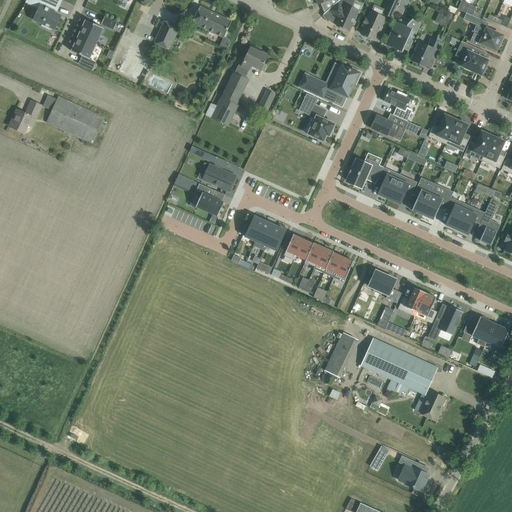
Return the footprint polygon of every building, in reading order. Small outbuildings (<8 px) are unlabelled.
[(52,29),(54,30),(61,16),(54,12),(54,11),(48,8),(51,0),(36,0),(42,2),(34,20),(43,24),(42,26),(51,31),(52,29)] [(315,0),(318,5),(321,4),(327,11),(323,15),(324,15),(329,11),(340,0),(315,0)] [(356,0),(340,0),(329,11),(334,17),(337,15),(340,16),(336,26),(339,27),(340,29),(342,30),(344,30),(346,30),(349,32),(359,11),(352,8),(356,0)] [(392,18),(400,1),(398,0),(388,0),(383,14),(392,18)] [(224,38),(227,31),(232,22),(200,7),(192,23),(224,38)] [(375,40),(385,18),(371,11),(368,19),(366,18),(362,26),(364,27),(361,34),(365,35),(365,38),(370,40),(371,38),(375,40)] [(454,15),(448,13),(446,17),(445,19),(451,22),(454,15)] [(439,14),(435,22),(448,28),(451,22),(445,19),(446,17),(439,14)] [(487,29),(489,24),(479,19),(472,16),(467,14),(464,19),(475,24),(486,29),(487,29)] [(114,30),(117,23),(105,17),(102,25),(114,30)] [(413,20),(414,19),(413,19),(407,25),(405,28),(404,30),(395,26),(387,45),(397,50),(397,51),(398,52),(398,50),(401,52),(403,48),(408,51),(421,23),(413,20)] [(76,35),(97,44),(104,29),(85,20),(82,27),(81,26),(76,35)] [(154,43),(169,50),(179,28),(164,21),(154,43)] [(474,33),(470,42),(483,48),(484,45),(496,51),(499,44),(501,45),(504,38),(502,37),(503,36),(487,29),(486,29),(475,24),(472,32),(474,33)] [(72,44),(74,45),(71,51),(90,60),(97,44),(76,35),(72,44)] [(429,58),(435,60),(442,44),(444,38),(438,35),(436,41),(431,39),(428,46),(419,42),(411,61),(425,67),(429,58)] [(447,36),(445,41),(454,45),(456,41),(447,36)] [(462,66),(463,67),(464,67),(463,69),(471,72),(472,71),(481,75),(482,72),(484,73),(486,68),(484,67),(487,61),(483,59),(486,53),(461,42),(462,43),(456,55),(465,59),(462,66)] [(266,64),(264,63),(268,56),(251,48),(242,67),(239,65),(235,74),(245,78),(248,71),(250,71),(253,65),(263,71),(266,64)] [(118,72),(143,83),(153,60),(129,49),(118,72)] [(306,83),(304,82),(301,89),(332,103),(338,92),(348,96),(354,84),(355,84),(356,85),(355,84),(360,73),(352,69),(353,68),(352,67),(351,69),(352,69),(351,70),(342,66),(334,82),(330,80),(328,83),(310,75),(306,83)] [(235,74),(234,73),(233,73),(221,98),(211,118),(228,127),(238,106),(237,105),(249,80),(245,78),(235,74)] [(389,90),(384,101),(397,107),(393,115),(408,122),(413,110),(407,107),(410,100),(407,98),(408,96),(398,91),(396,94),(389,90)] [(267,91),(263,98),(271,102),(275,95),(267,91)] [(321,118),(322,116),(324,117),(327,110),(315,105),(318,99),(306,94),(299,111),(315,118),(308,135),(324,142),(327,135),(329,136),(335,125),(321,118)] [(59,97),(47,123),(92,144),(93,144),(98,132),(103,135),(107,126),(102,123),(104,118),(59,97)] [(14,117),(10,127),(19,131),(24,133),(28,125),(32,116),(36,117),(41,106),(32,101),(28,109),(29,109),(27,114),(17,110),(17,111),(14,117)] [(377,116),(371,128),(394,139),(398,130),(399,127),(402,129),(405,130),(416,135),(419,127),(393,115),(390,122),(377,116)] [(446,145),(456,121),(455,120),(455,119),(448,115),(448,117),(446,116),(445,115),(439,128),(434,125),(428,137),(446,145)] [(462,138),(468,126),(467,125),(456,121),(446,145),(463,152),(468,141),(462,138)] [(423,129),(419,136),(425,139),(428,131),(423,129)] [(482,161),(493,137),(491,136),(492,135),(485,132),(484,133),(482,132),(476,144),(470,141),(465,153),(482,161)] [(499,154),(504,142),(503,142),(502,141),(502,140),(495,136),(494,138),(493,137),(482,161),(499,169),(505,157),(499,154)] [(192,146),(190,152),(214,163),(215,164),(214,166),(207,181),(229,191),(236,177),(221,170),(222,167),(226,169),(228,162),(217,157),(192,146)] [(400,148),(397,154),(407,158),(410,152),(400,148)] [(410,152),(407,158),(415,162),(417,156),(410,152)] [(511,174),(511,160),(507,158),(501,170),(511,174)] [(350,173),(347,181),(358,186),(359,183),(363,184),(364,182),(365,179),(376,184),(383,167),(372,162),(370,166),(356,160),(353,168),(351,167),(349,173),(350,173)] [(454,173),(457,167),(446,161),(443,167),(454,173)] [(389,200),(400,175),(383,167),(378,179),(384,182),(378,195),(389,200)] [(465,169),(462,176),(473,180),(476,174),(465,169)] [(178,174),(174,184),(175,185),(189,191),(194,181),(179,175),(178,174)] [(412,194),(417,183),(400,175),(389,200),(400,205),(406,192),(412,194)] [(423,215),(434,190),(419,183),(413,195),(418,197),(412,210),(417,213),(422,216),(422,215),(423,215)] [(200,198),(196,207),(218,217),(224,203),(212,197),(215,191),(199,184),(194,195),(200,198)] [(489,188),(486,196),(492,199),(493,196),(495,191),(489,188)] [(440,207),(446,210),(451,197),(434,190),(423,215),(434,220),(440,207)] [(495,191),(493,196),(499,199),(501,194),(495,191)] [(457,230),(468,205),(451,197),(446,210),(452,212),(446,226),(457,230)] [(489,203),(477,231),(483,233),(480,241),(491,245),(500,225),(491,221),(497,207),(489,203)] [(485,212),(468,205),(457,230),(468,235),(474,222),(480,225),(485,212)] [(254,246),(265,221),(254,216),(245,237),(255,242),(253,246),(254,246)] [(264,251),(275,226),(265,221),(254,246),(264,251)] [(286,231),(275,226),(264,251),(265,251),(267,247),(277,251),(286,231)] [(293,260),(303,239),(294,235),(284,256),(293,260)] [(306,260),(313,244),(303,239),(293,260),(295,261),(297,256),(306,260)] [(314,269),(324,248),(313,243),(313,244),(306,260),(305,262),(315,267),(314,269)] [(324,274),(334,253),(334,252),(324,248),(314,269),(324,274)] [(335,279),(344,258),(334,253),(324,274),(335,279)] [(344,283),(354,261),(353,261),(353,262),(344,258),(335,279),(344,283)] [(269,274),(272,268),(266,265),(263,272),(269,274)] [(396,280),(376,271),(369,287),(375,289),(374,291),(381,295),(382,292),(388,295),(386,299),(397,303),(401,293),(392,289),(392,288),(396,280)] [(415,317),(425,293),(414,288),(413,288),(414,289),(409,300),(403,297),(398,309),(415,317)] [(316,291),(313,298),(323,302),(325,297),(326,296),(316,291)] [(431,309),(436,298),(436,297),(435,298),(433,297),(434,295),(428,293),(428,294),(426,294),(426,293),(425,293),(415,317),(417,313),(418,313),(418,312),(427,316),(425,321),(432,324),(437,313),(437,312),(431,309)] [(376,301),(373,309),(358,303),(353,314),(382,326),(390,307),(376,301)] [(438,314),(428,337),(436,341),(441,330),(452,335),(453,336),(457,327),(458,327),(461,320),(460,320),(463,312),(462,312),(449,306),(449,307),(444,317),(439,314),(438,314)] [(495,324),(488,321),(489,320),(483,317),(482,318),(480,318),(476,325),(468,322),(463,332),(479,339),(477,344),(484,347),(495,324)] [(388,323),(385,329),(405,338),(408,332),(388,323)] [(511,346),(504,343),(509,331),(507,330),(508,328),(502,325),(501,327),(495,324),(484,347),(485,347),(487,343),(497,347),(492,360),(502,364),(511,346)] [(324,372),(339,378),(354,339),(339,333),(324,372)] [(373,339),(361,366),(399,383),(395,392),(401,394),(402,392),(406,394),(409,388),(422,394),(429,397),(431,392),(427,390),(437,368),(428,364),(373,339)] [(476,348),(469,364),(475,367),(483,351),(476,348)] [(489,369),(486,375),(492,378),(495,372),(489,369)] [(332,391),(329,396),(337,400),(340,394),(332,391)] [(422,394),(414,411),(421,414),(427,417),(436,421),(441,412),(439,411),(445,398),(431,392),(429,397),(422,394)] [(372,403),(370,407),(386,416),(390,408),(381,403),(379,407),(372,403)] [(401,449),(417,456),(420,448),(415,446),(419,439),(402,431),(399,439),(405,441),(401,449)] [(425,444),(419,456),(425,459),(431,447),(425,444)] [(382,446),(371,465),(378,469),(389,450),(382,446)] [(195,491),(205,495),(223,455),(214,451),(195,491)] [(402,456),(399,463),(406,466),(399,480),(407,483),(406,484),(421,491),(428,475),(426,475),(416,470),(419,463),(402,456)] [(361,504),(356,511),(380,511),(360,503),(361,504)]
